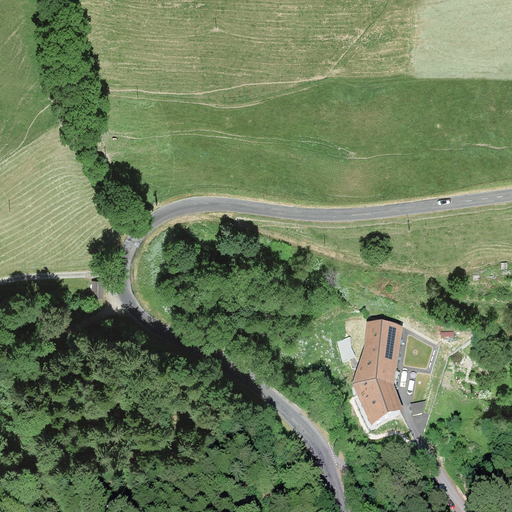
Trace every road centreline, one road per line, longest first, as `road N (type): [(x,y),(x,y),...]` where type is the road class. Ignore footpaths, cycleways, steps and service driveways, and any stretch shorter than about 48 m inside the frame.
road 1 (tertiary): [(511,196),(343,217),(196,205),(174,210),(137,237),(123,271),(133,308),(249,379),(324,455)]
road 2 (unknown): [(400,211),(421,267),(425,391)]
road 3 (residential): [(464,511),(400,397),(402,345)]
